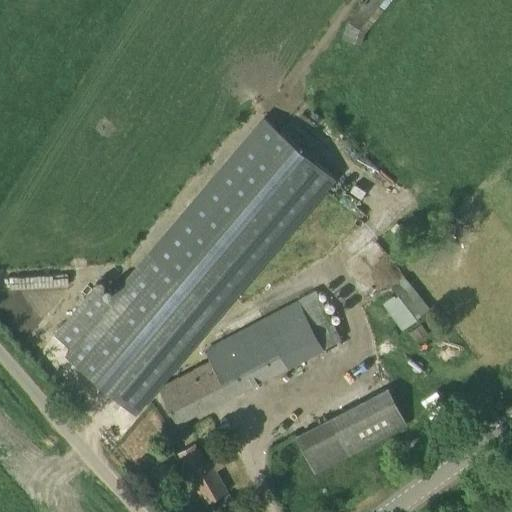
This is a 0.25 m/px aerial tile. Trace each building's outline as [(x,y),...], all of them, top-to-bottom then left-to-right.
[(133,410),(332,175),(265,118),(110,301),(94,287),(54,334),(70,348),(65,353),(133,410)] [(403,274),(388,285),(393,292),(380,301),(401,328),(428,308),(403,274)] [(315,288),(288,302),(203,349),(208,359),(158,387),(176,423),(339,333),(315,288)] [(386,386),(326,418),(295,434),(314,471),(406,423),(386,386)] [(204,503),(221,494),(228,490),(216,470),(224,465),(218,454),(205,461),(194,442),(176,453),(204,503)]
